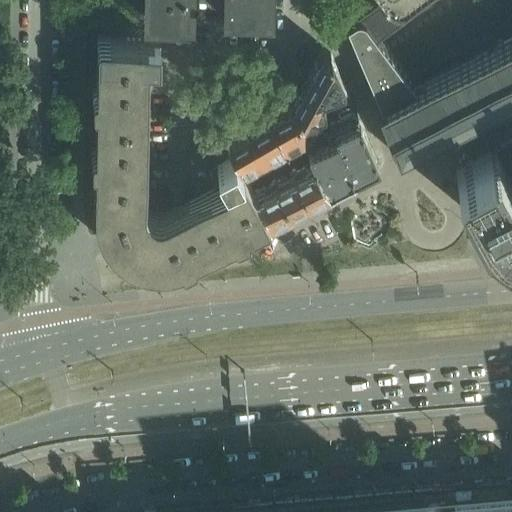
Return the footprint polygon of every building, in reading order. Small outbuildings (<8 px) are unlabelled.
[(146,0),(146,18),(194,19),(194,18),(195,2),(187,1),(187,0),(146,0)] [(229,12),(227,12),(227,20),(270,21),(270,14),(269,13),(269,1),(271,1),(270,0),(227,0),(229,0),(229,12)] [(511,0),(376,0),(371,4),(352,19),(347,21),(348,22),(350,28),(399,146),(511,86),(511,0)] [(160,36),(101,35),(100,35),(99,36),(98,37),(98,38),(97,85),(102,86),(101,107),(96,107),(96,145),(101,146),(100,167),(95,167),(95,200),(95,204),(95,208),(95,210),(95,214),(97,220),(104,216),(111,232),(103,235),(111,245),(114,249),(117,251),(119,253),(123,256),(126,258),(130,260),(133,262),(136,263),(139,264),(144,266),(148,266),(150,267),(156,267),(164,267),(169,266),(175,265),(181,263),(179,259),(196,251),(198,255),(233,237),(230,233),(249,223),(252,227),(270,218),(254,188),(227,139),(210,148),(231,187),(168,219),(161,222),(153,220),(146,216),(141,209),(140,203),(141,174),(141,170),(141,144),(141,140),(143,56),(160,56),(160,36)] [(350,96),(332,54),(323,49),(309,75),(330,106),(350,96)] [(330,106),(309,75),(294,101),(305,118),(302,126),(303,129),(331,120),(330,106)] [(379,161),(350,96),(330,106),(331,120),(357,173),(379,161)] [(294,102),(271,115),(298,164),(312,156),(303,129),(302,126),(305,118),(294,101),(294,102)] [(271,115),(251,126),(277,176),(292,167),(298,164),(271,115)] [(357,173),(331,120),(303,129),(312,156),(329,187),(357,173)] [(251,126),(227,139),(254,188),(273,178),(277,176),(251,126)] [(511,139),(456,168),(482,218),(484,222),(506,238),(511,239),(511,139)] [(312,156),(298,164),(292,167),(309,198),(329,187),(312,156)] [(292,167),(277,176),(273,178),(290,208),(309,198),(292,167)] [(273,178),(254,188),(270,218),(290,208),(273,178)] [(511,511),(511,476),(155,507),(155,506),(144,507),(144,511),(511,511)]
